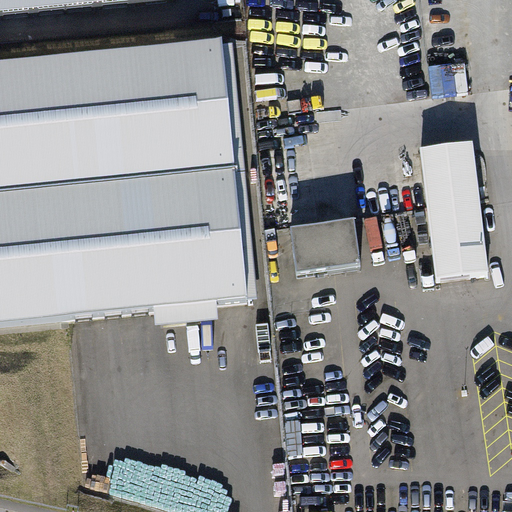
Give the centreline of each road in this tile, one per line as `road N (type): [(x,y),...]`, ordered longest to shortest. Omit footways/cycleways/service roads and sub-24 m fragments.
road 1 (unknown): [(511,163),(485,124),(464,114),(353,90),(333,0)]
road 2 (unknown): [(0,20),(159,0)]
road 3 (unknown): [(257,511),(236,424),(197,389)]
road 4 (unknown): [(511,329),(393,274)]
